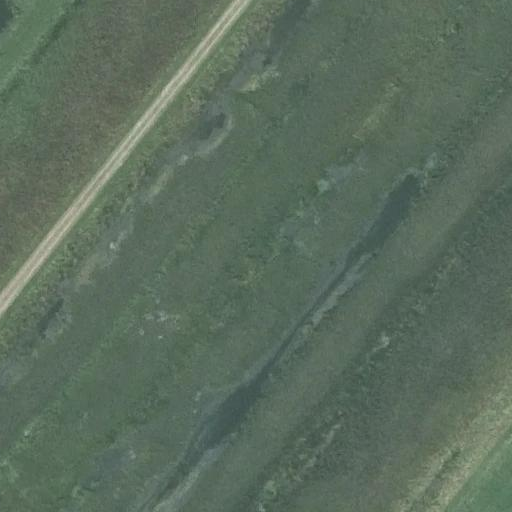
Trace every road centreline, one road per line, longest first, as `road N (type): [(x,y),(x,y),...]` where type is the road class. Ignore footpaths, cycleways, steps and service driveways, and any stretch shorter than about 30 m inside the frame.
road 1 (track): [(0,306),(239,0)]
road 2 (track): [(426,511),(511,403)]
